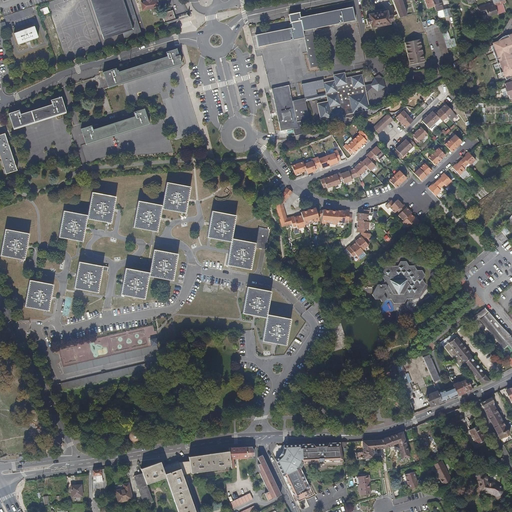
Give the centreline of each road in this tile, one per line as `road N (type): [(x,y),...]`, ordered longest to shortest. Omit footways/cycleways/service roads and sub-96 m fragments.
road 1 (residential): [(202,41),(165,43),(67,72),(1,103)]
road 2 (tertiary): [(472,396),(371,433),(267,438)]
road 3 (residential): [(290,184),(332,203),(372,202),(424,184),(472,140)]
road 4 (residential): [(192,270),(180,301),(166,310),(62,330),(14,328)]
road 5 (residential): [(290,365),(314,328),(283,290),(192,270)]
road 6 (tertiary): [(249,438),(71,465)]
road 7 (residential): [(290,184),(349,164),(371,142),(404,133),(438,101)]
road 8 (residential): [(14,328),(70,445),(71,465)]
